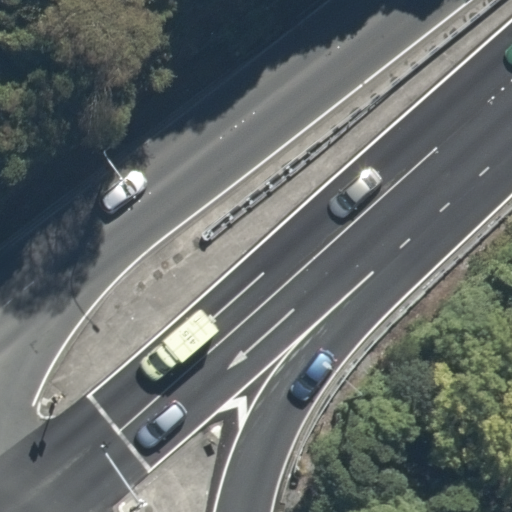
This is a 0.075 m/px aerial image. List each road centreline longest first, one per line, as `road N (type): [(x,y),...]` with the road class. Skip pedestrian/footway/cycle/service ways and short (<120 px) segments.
road 1 (trunk): [(0,321),(402,0)]
road 2 (trunk): [(356,226),(47,487)]
road 3 (trunk): [(356,226),(272,417),(246,511)]
road 4 (trunk): [(511,93),(356,226)]
